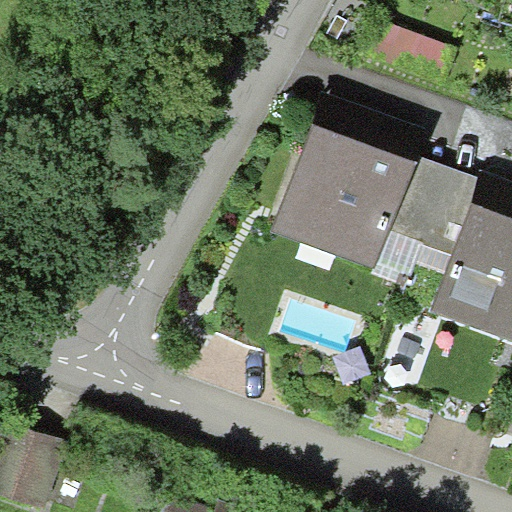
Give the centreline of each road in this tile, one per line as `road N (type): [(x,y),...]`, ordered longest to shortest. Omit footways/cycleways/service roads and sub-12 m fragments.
road 1 (residential): [(80,359),(501,511)]
road 2 (residential): [(80,359),(300,0)]
